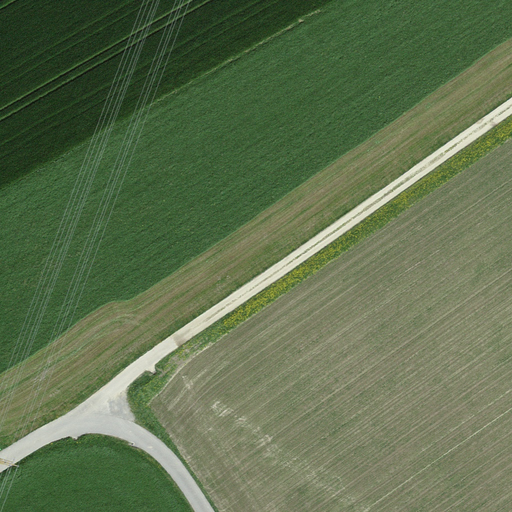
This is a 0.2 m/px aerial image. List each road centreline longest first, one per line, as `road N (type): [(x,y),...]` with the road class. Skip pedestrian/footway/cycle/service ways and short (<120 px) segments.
road 1 (track): [(113,414),(350,232),(511,121)]
road 2 (track): [(185,511),(113,414),(0,479)]
